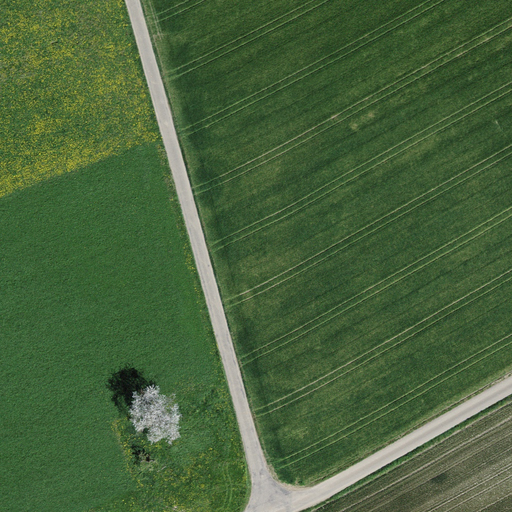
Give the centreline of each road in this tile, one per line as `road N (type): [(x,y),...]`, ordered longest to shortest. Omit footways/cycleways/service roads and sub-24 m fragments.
road 1 (unclassified): [(269,511),(134,0)]
road 2 (unclassified): [(278,511),(511,385)]
